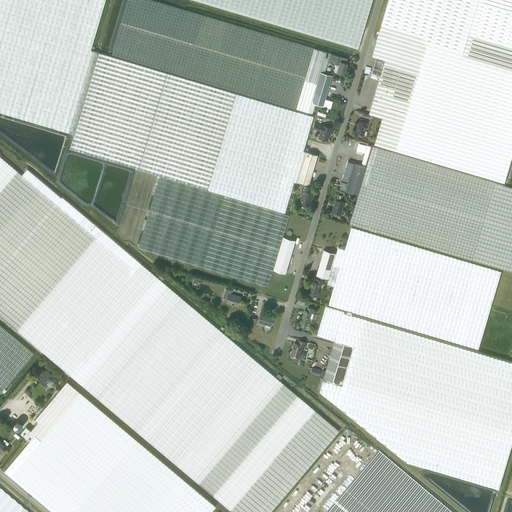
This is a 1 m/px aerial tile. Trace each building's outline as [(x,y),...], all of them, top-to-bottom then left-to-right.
[(294,181),(303,150),(313,116),(239,94),(91,50),(105,0),(0,0),(0,112),(74,134),(70,148),(284,212),(294,181)] [(320,71),(324,73),(330,53),(326,52),(237,25),(151,0),(127,0),(112,54),(244,93),(308,112),(312,113),(315,105),(318,106),(319,104),(325,105),(327,99),(325,98),(313,95),(320,71)] [(196,0),(357,47),(363,28),(371,0),(196,0)] [(388,0),(373,55),(377,57),(398,63),(382,117),(374,143),(504,182),(511,155),(511,72),(462,57),(462,56),(464,50),(478,0),(388,0)] [(511,0),(478,0),(464,50),(462,56),(511,71),(511,0)] [(347,63),(346,62),(347,59),(337,56),(336,60),(338,61),(337,64),(339,64),(337,72),(344,74),(347,63)] [(371,109),(370,113),(382,117),(398,63),(377,57),(371,76),(380,78),(371,109)] [(332,75),(324,73),(320,71),(313,95),(325,98),(332,75)] [(364,135),(367,123),(359,120),(359,121),(360,121),(356,133),(364,135)] [(329,135),(331,127),(322,124),(322,125),(314,122),(313,128),(319,130),(319,128),(321,128),(318,137),(327,140),(329,135)] [(373,146),(367,166),(358,194),(350,224),(472,260),(511,271),(511,187),(495,182),(373,146)] [(317,154),(303,150),(294,181),(308,185),(317,154)] [(32,183),(0,155),(0,315),(232,511),(269,511),(339,430),(62,197),(61,197),(37,177),(32,183)] [(358,194),(367,166),(355,163),(348,161),(340,189),(347,191),(358,194)] [(268,287),(274,269),(283,236),(290,215),(180,182),(160,176),(138,248),(180,260),(268,287)] [(308,205),(312,192),(310,192),(312,186),(303,184),(300,193),(302,193),(299,202),(308,205)] [(334,212),(341,214),(344,215),(344,214),(345,211),(344,210),(343,210),(345,202),(336,200),(335,204),(336,204),(334,212)] [(329,304),(447,339),(479,348),(502,271),(352,226),(345,249),(338,247),(336,252),(329,279),(327,284),(334,286),(329,304)] [(296,240),(283,236),(274,269),(286,272),(296,240)] [(316,275),(329,279),(336,252),(324,249),(316,275)] [(322,284),(323,281),(317,279),(316,282),(313,281),(311,288),(309,288),(308,293),(317,296),(320,284),(322,284)] [(239,300),(240,296),(230,293),(227,302),(235,304),(237,299),(239,300)] [(335,339),(335,340),(355,346),(343,384),(324,378),(320,390),(358,421),(407,461),(499,488),(511,442),(511,360),(344,311),(326,305),(317,334),(335,339)] [(308,325),(310,319),(312,320),(314,314),(313,313),(314,309),(308,307),(307,310),(305,309),(302,319),(301,318),(300,323),(308,325)] [(271,325),(274,316),(261,312),(258,321),(271,325)] [(0,393),(1,391),(4,393),(11,384),(9,382),(33,353),(0,325),(0,393)] [(305,346),(306,342),(299,340),(298,343),(295,342),(291,355),(299,357),(303,345),(305,346)] [(355,346),(335,340),(324,378),(343,384),(355,346)] [(45,385),(48,382),(53,386),(58,379),(47,370),(39,379),(45,385)] [(41,439),(80,393),(66,380),(34,419),(37,421),(30,430),(41,439)] [(31,438),(4,470),(54,511),(209,511),(215,506),(191,485),(80,393),(41,439),(30,430),(27,434),(31,438)] [(6,452),(11,447),(8,444),(7,445),(0,439),(0,449),(2,452),(4,450),(6,452)] [(327,511),(447,511),(377,453),(327,511)] [(26,511),(0,490),(0,511),(26,511)]
